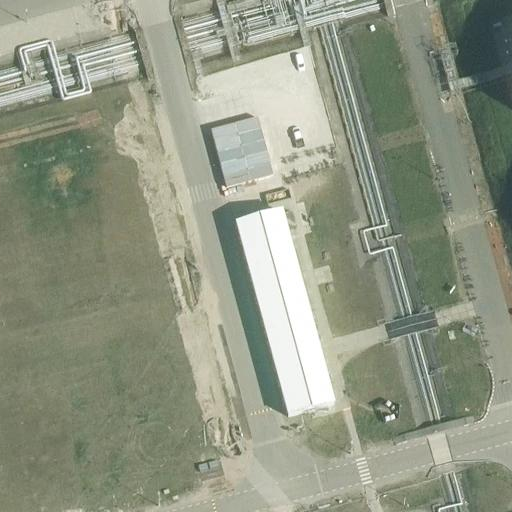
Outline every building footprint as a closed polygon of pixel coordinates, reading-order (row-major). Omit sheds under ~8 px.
[(222,178),(269,166),(256,119),(210,132),(222,178)] [(5,184),(27,277),(164,244),(137,131),(112,137),(115,152),(110,153),(107,141),(59,152),(63,170),(5,184)] [(282,213),(234,226),(285,418),(333,405),(282,213)] [(179,281),(41,313),(64,408),(201,376),(179,281)] [(64,490),(89,483),(83,459),(58,465),(64,490)]
